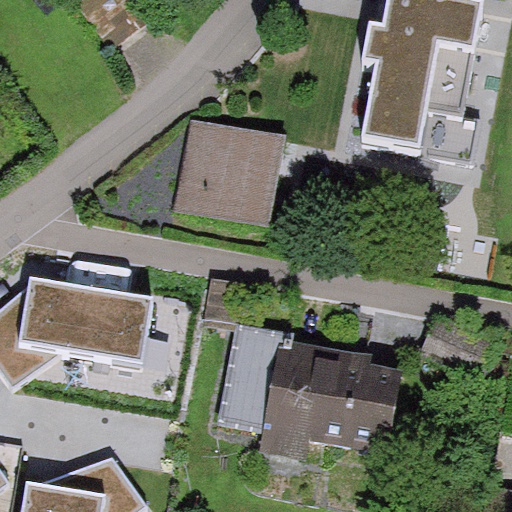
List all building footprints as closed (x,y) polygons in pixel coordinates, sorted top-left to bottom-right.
[(460,0),(388,0),(383,28),(371,26),(364,63),(377,66),(362,141),(421,153),(429,114),(462,121),(484,5),(470,2),(460,0)] [(288,140),(195,122),(177,212),(270,230),(288,140)] [(154,299),(31,279),(30,286),(0,312),(0,372),(13,390),(63,352),(143,365),(154,299)] [(500,346),(438,318),(420,356),(464,376),(467,368),(487,377),(500,346)] [(296,354),(279,351),(262,454),(307,461),(310,444),(389,458),(403,373),(370,368),(372,358),(363,357),(297,346),(296,354)] [(40,485),(28,483),(22,511),(144,511),(149,510),(112,458),(50,481),(40,485)] [(0,491),(8,486),(0,473),(0,491)]
